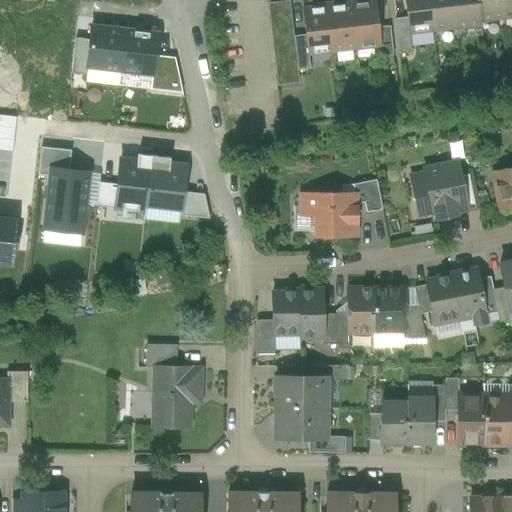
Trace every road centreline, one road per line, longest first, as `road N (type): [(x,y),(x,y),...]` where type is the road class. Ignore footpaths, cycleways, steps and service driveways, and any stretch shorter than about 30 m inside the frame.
road 1 (residential): [(236,268),(367,266),(511,235)]
road 2 (residential): [(183,2),(236,268)]
road 3 (residential): [(236,268),(237,468)]
road 4 (residential): [(237,468),(423,470)]
road 5 (residential): [(95,468),(237,468)]
